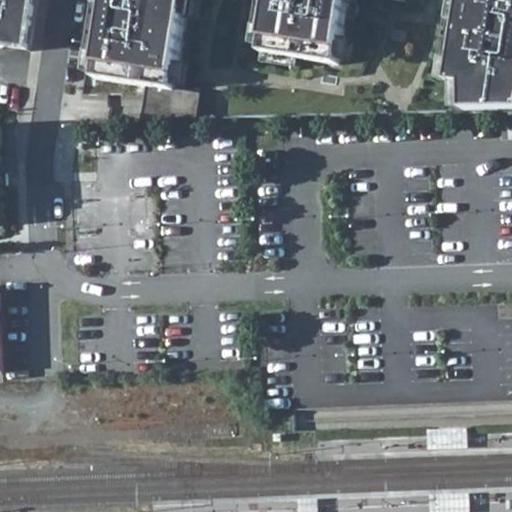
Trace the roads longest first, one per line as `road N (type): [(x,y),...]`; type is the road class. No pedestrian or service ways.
road 1 (residential): [(511,277),(92,290),(57,280),(45,263)]
road 2 (residential): [(45,263),(43,116),(60,0)]
